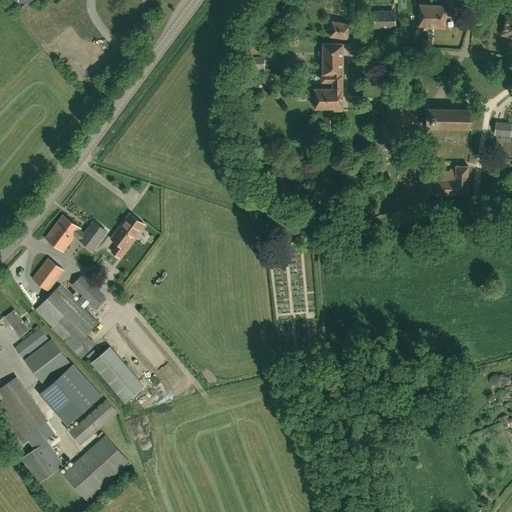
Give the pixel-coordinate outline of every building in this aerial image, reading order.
[(435,25),(434,27),(445,28),(446,15),(460,16),(460,0),(446,0),(446,6),(431,5),(431,13),(438,13),(438,18),(433,18),(433,25),(435,25)] [(431,13),(431,5),(419,4),(418,26),(434,27),(435,25),(433,25),(433,18),(438,18),(438,13),(431,13)] [(375,27),(395,27),(395,11),(375,11),(375,27)] [(511,16),(506,15),(504,26),(502,34),(509,36),(511,36),(511,16)] [(347,38),(349,24),(333,22),(330,35),(347,38)] [(333,87),(343,87),(343,43),(323,43),(323,75),(322,75),(322,81),(333,81),(333,87)] [(245,71),(265,70),(265,57),(244,58),(245,71)] [(343,109),(343,87),(333,87),(333,88),(315,88),(315,108),(334,107),(334,109),(343,109)] [(387,123),(378,123),(378,141),(393,141),(393,129),(415,129),(414,106),(387,106),(387,123)] [(470,110),(472,108),(472,107),(470,109),(460,109),(460,107),(458,107),(458,109),(450,108),(450,107),(448,107),(448,108),(439,108),(439,107),(438,107),(438,108),(429,108),(429,106),(427,106),(427,108),(425,108),(424,110),(426,110),(426,125),(424,125),(424,126),(427,126),(427,128),(428,128),(428,126),(437,127),(437,129),(438,129),(438,127),(448,127),(447,129),(449,129),(449,127),(458,127),(458,129),(459,129),(459,127),(469,127),(471,129),(472,128),(470,127),(470,110)] [(337,117),(322,117),(322,133),(337,133),(337,117)] [(510,135),(511,124),(496,123),(495,134),(510,135)] [(468,195),(468,166),(456,165),(456,171),(440,171),(440,179),(437,179),(437,194),(468,195)] [(129,213),(111,238),(117,244),(111,251),(119,257),(144,224),(129,213)] [(75,236),(79,230),(81,228),(63,215),(45,238),(63,251),(75,236)] [(106,231),(96,223),(94,221),(84,234),(79,230),(75,236),(92,249),(106,231)] [(47,290),(63,271),(48,258),(32,278),(47,290)] [(106,298),(96,288),(82,274),(71,285),(82,296),(77,301),(60,284),(35,310),(52,327),(51,328),(80,358),(88,352),(95,344),(86,334),(98,322),(84,308),(89,303),(96,309),(106,298)] [(14,309),(5,316),(20,336),(29,329),(14,309)] [(22,357),(47,338),(39,327),(14,347),(22,357)] [(24,359),(28,364),(44,384),(71,363),(51,338),(24,359)] [(90,362),(96,369),(124,402),(142,386),(108,347),(90,362)] [(15,365),(21,364),(20,356),(13,357),(15,365)] [(174,384),(183,377),(169,361),(160,368),(174,384)] [(68,424),(101,395),(73,364),(40,393),(68,424)] [(65,464),(47,439),(56,432),(16,376),(0,387),(0,397),(2,400),(0,400),(0,413),(22,444),(27,441),(33,449),(22,457),(40,482),(65,464)] [(81,444),(96,431),(118,411),(106,398),(69,431),(81,444)] [(88,501),(96,494),(130,463),(106,435),(63,473),(88,501)]
